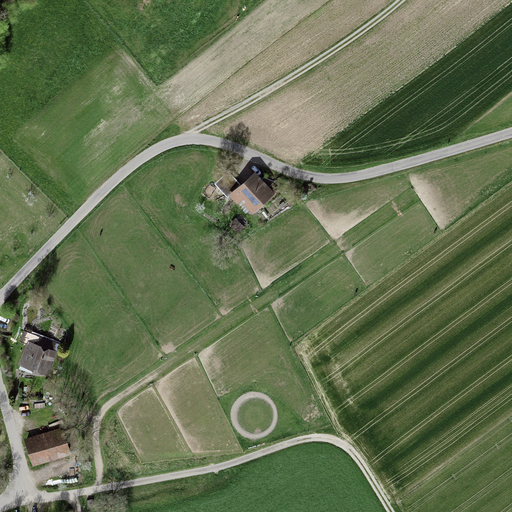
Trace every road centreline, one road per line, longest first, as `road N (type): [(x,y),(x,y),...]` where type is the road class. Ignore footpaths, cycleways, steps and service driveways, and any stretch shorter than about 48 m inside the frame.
road 1 (unclassified): [(511,132),(344,181),(291,172),(231,146),(178,140),(148,151),(108,185),(0,295)]
road 2 (track): [(392,511),(353,453),(322,438),(69,494),(18,488)]
road 3 (track): [(178,140),(328,61),(395,0)]
road 4 (residential): [(0,370),(20,480),(0,504)]
